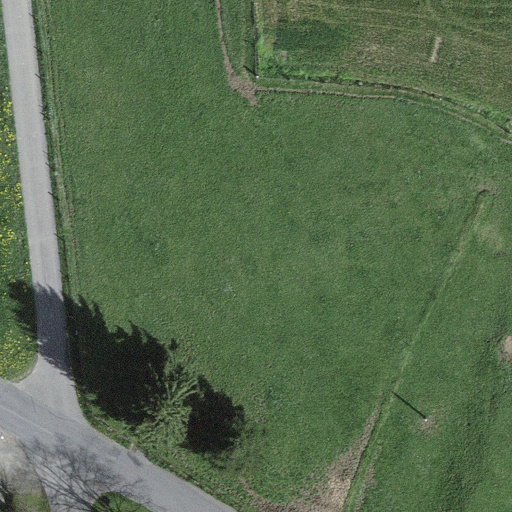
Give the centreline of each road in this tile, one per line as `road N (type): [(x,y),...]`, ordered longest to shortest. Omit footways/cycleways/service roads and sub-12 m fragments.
road 1 (track): [(25,0),(65,385),(49,429),(65,511)]
road 2 (unclassified): [(0,402),(199,511)]
